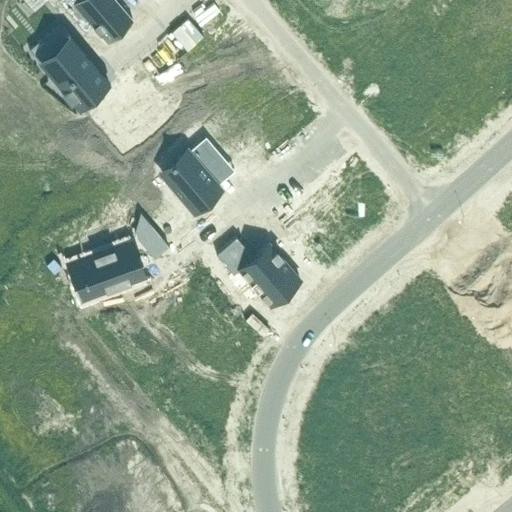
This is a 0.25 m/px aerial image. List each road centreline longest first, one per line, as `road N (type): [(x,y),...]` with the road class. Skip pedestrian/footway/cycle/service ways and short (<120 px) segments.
road 1 (residential): [(266,511),(257,431),(270,371),(303,316),(422,209)]
road 2 (residential): [(422,209),(248,0)]
road 3 (residential): [(505,309),(422,209)]
